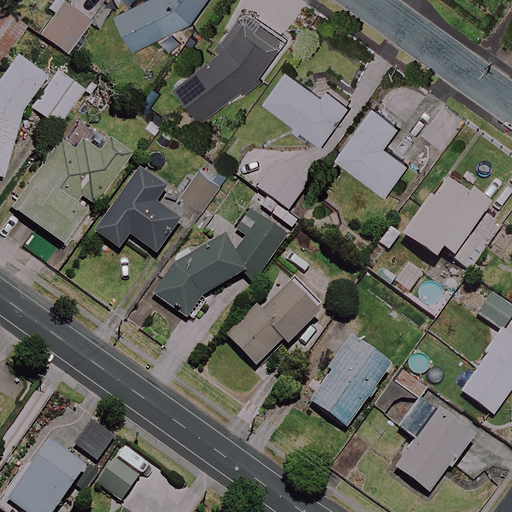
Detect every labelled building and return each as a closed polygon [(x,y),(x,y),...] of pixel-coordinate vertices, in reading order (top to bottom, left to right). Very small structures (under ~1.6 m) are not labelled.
[(208,0),(144,0),(116,14),(136,54),(191,25),(208,0)] [(92,21),(62,2),(40,38),(69,56),(92,21)] [(0,63),(24,26),(0,11),(0,63)] [(244,95),(263,80),(259,74),(284,36),(263,23),(259,29),(239,16),(213,57),(177,86),(204,119),(240,90),(244,95)] [(44,76),(16,57),(0,78),(0,177),(1,178),(17,118),(44,76)] [(83,90),(56,71),(29,109),(56,128),(83,90)] [(323,97),(287,71),(264,102),(322,144),(350,105),(329,89),(323,97)] [(400,125),(374,106),(337,158),(387,194),(409,163),(386,146),(400,125)] [(129,155),(106,139),(95,153),(79,142),(72,151),(57,140),(8,208),(59,244),(83,211),(73,205),(80,195),(93,205),(129,155)] [(228,176),(207,162),(184,196),(204,210),(228,176)] [(305,186),(273,164),(255,190),(288,212),(305,186)] [(164,192),(137,172),(91,235),(115,253),(127,237),(153,256),(177,223),(153,206),(164,192)] [(487,208),(447,181),(432,202),(428,200),(401,239),(434,261),(441,251),(452,259),(487,208)] [(237,277),(250,286),(296,224),(259,197),(235,231),(246,239),(232,257),(222,237),(168,263),(150,298),(192,319),(206,292),(237,277)] [(304,260),(288,246),(279,257),(294,270),(304,260)] [(419,277),(407,268),(393,286),(405,295),(419,277)] [(324,310),(293,278),(257,312),(254,309),(224,337),(254,368),(280,343),(285,347),(324,310)] [(511,313),(511,311),(487,296),(476,314),(501,331),(511,313)] [(511,388),(511,342),(501,335),(459,394),(492,417),(511,388)] [(388,370),(350,344),(308,403),(346,430),(388,370)] [(472,440),(436,413),(394,471),(427,495),(449,465),(452,467),(472,440)] [(112,439),(90,423),(73,446),(96,462),(112,439)] [(53,511),(85,469),(47,442),(5,501),(20,511),(53,511)] [(121,501),(136,479),(123,470),(111,462),(96,484),(121,501)]
